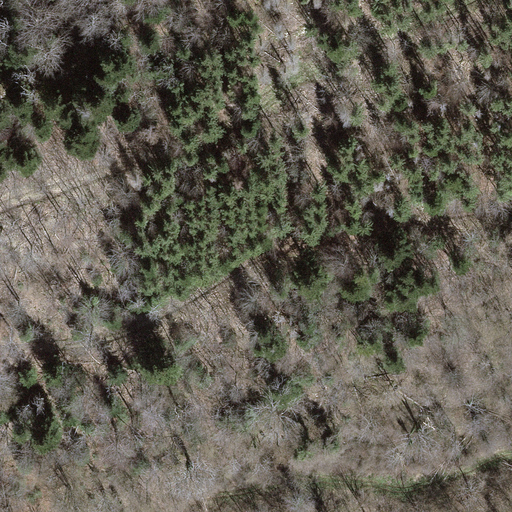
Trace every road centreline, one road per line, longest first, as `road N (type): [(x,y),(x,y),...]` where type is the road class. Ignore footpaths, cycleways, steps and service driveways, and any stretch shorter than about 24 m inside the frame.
road 1 (track): [(0,352),(134,323),(268,252),(335,233),(511,206)]
road 2 (track): [(0,210),(160,161),(284,84),(447,0)]
road 3 (track): [(511,438),(414,473),(342,471),(221,486),(140,511)]
road 4 (track): [(166,0),(0,91)]
